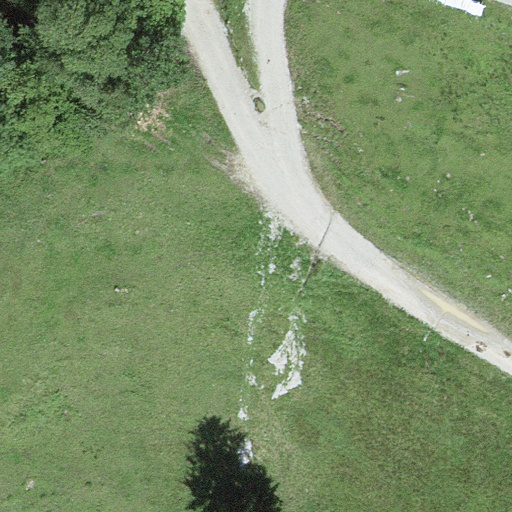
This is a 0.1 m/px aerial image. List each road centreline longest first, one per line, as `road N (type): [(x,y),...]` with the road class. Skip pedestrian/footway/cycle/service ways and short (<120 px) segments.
road 1 (track): [(511,354),(431,307),(293,200),(187,0)]
road 2 (track): [(293,200),(268,58),(282,0)]
